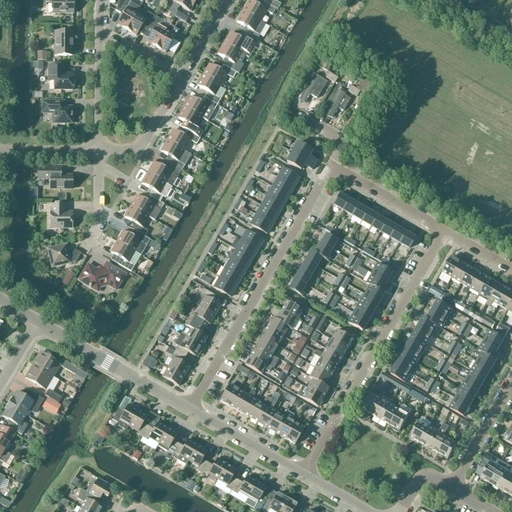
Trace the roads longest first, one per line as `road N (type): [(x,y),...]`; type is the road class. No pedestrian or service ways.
road 1 (residential): [(188,410),(330,164)]
road 2 (residential): [(301,475),(443,231)]
road 3 (residential): [(188,410),(37,321)]
road 4 (residential): [(443,231),(330,164)]
road 5 (residential): [(301,475),(188,410)]
road 6 (residential): [(100,150),(137,150),(179,78)]
